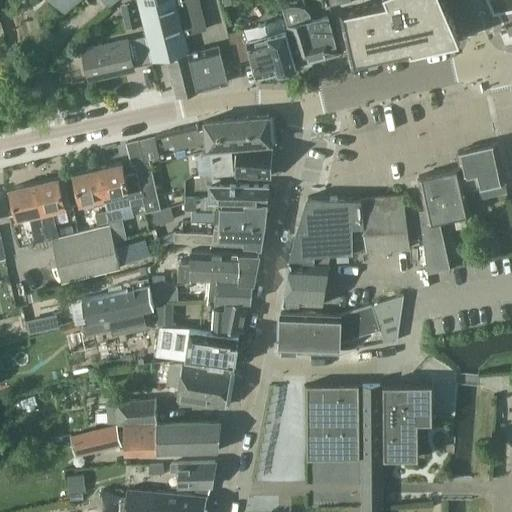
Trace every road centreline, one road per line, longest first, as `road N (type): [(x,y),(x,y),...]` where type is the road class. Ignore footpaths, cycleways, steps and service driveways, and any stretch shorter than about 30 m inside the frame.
road 1 (residential): [(0,153),(217,109),(316,100)]
road 2 (residential): [(254,370),(405,361),(416,317),(433,303),(511,289)]
road 3 (residential): [(316,100),(299,128),(254,370)]
road 4 (residential): [(316,100),(490,66)]
road 5 (residential): [(254,370),(223,511)]
